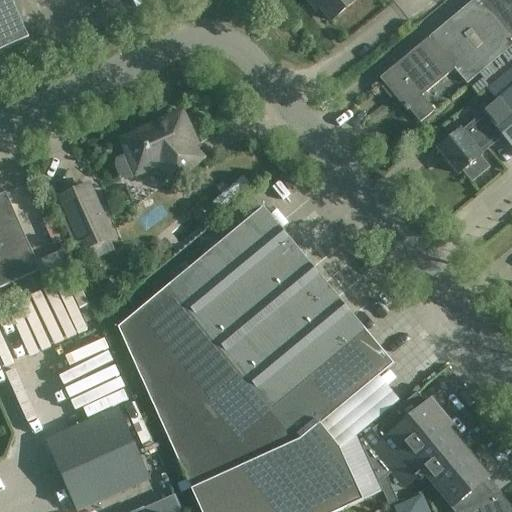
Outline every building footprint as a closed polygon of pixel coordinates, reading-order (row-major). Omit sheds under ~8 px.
[(0,0),(0,51),(29,39),(11,0),(0,0)] [(314,0),(331,20),(354,0),(314,0)] [(511,46),(511,0),(474,0),(429,38),(380,79),(394,96),(420,123),(433,112),(422,97),(455,69),(467,84),(511,46)] [(462,131),(438,150),(457,174),(478,155),(480,153),(481,154),(503,136),(511,146),(511,69),(488,89),(497,101),(482,113),(483,113),(462,131)] [(196,147),(181,115),(123,141),(129,156),(118,161),(119,166),(120,170),(122,174),(125,177),(159,162),(175,180),(199,158),(192,149),(196,147)] [(110,236),(88,187),(61,199),(83,248),(110,236)] [(0,287),(38,271),(4,194),(0,195),(0,287)] [(394,364),(264,207),(118,328),(200,511),(337,511),(363,501),(340,448),(320,425),(394,364)] [(417,394),(359,442),(379,484),(389,506),(397,502),(387,477),(393,473),(405,487),(423,472),(452,507),(454,506),(459,511),(461,511),(493,498),(491,496),(481,484),(487,479),(428,407),(430,405),(430,404),(428,406),(417,394)] [(150,480),(119,409),(46,441),(77,511),(150,480)] [(496,497),(461,511),(511,511),(511,507),(501,494),(496,497)] [(396,511),(429,511),(422,495),(394,507),(396,511)]
